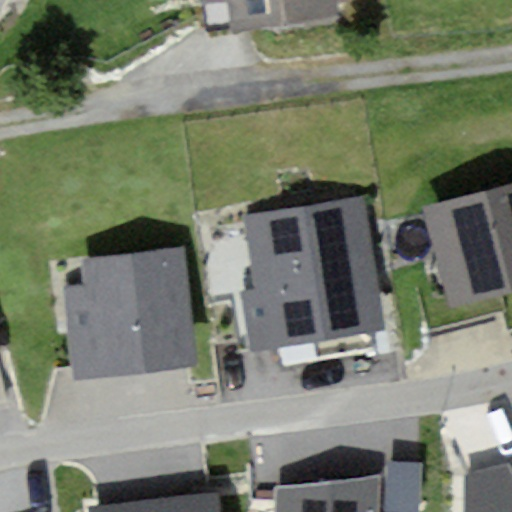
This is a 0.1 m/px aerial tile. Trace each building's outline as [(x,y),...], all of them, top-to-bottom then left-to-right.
[(334,0),(203,0),(208,38),(337,22),(334,0)] [(511,188),(425,210),(451,312),(511,297),(511,188)] [(371,195),(255,217),(279,344),(395,322),(371,195)] [(179,250),(80,262),(83,288),(65,290),(77,385),(195,370),(179,250)] [(466,476),(465,511),(511,511),(511,472),(509,465),(466,476)] [(282,511),(376,511),(379,478),(283,490),(282,511)] [(219,511),(218,498),(90,511),(219,511)]
